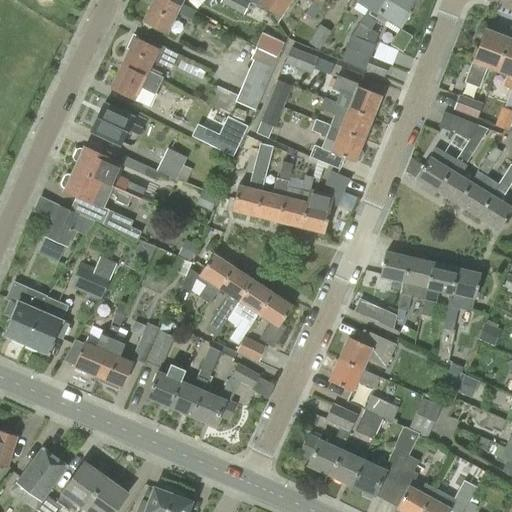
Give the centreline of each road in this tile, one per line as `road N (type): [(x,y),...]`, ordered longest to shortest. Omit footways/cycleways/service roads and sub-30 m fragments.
road 1 (residential): [(249,486),(458,0)]
road 2 (residential): [(249,486),(0,377)]
road 3 (residential): [(0,245),(110,0)]
road 4 (unknown): [(125,0),(244,70)]
